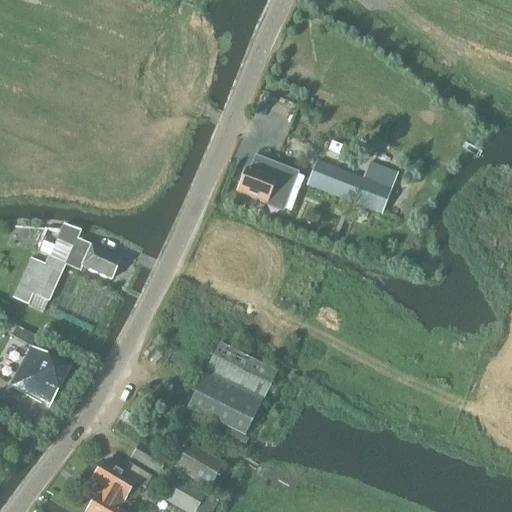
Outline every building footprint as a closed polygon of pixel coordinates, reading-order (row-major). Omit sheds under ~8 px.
[(298,164),(302,152),(286,146),(281,158),(298,164)] [(246,170),(237,193),(265,203),(264,207),(283,214),(298,174),(257,158),(252,173),(246,170)] [(315,161),(306,186),(380,215),(390,190),(315,161)] [(83,268),(111,281),(120,260),(76,240),(80,232),(63,224),(48,257),(43,266),(31,261),(26,275),(14,301),(34,310),(39,299),(49,303),(65,267),(80,274),(83,268)] [(219,345),(188,407),(245,436),(276,374),(219,345)] [(10,386),(49,408),(71,370),(32,348),(10,386)] [(178,425),(174,431),(181,435),(185,430),(178,425)] [(226,428),(223,436),(245,446),(248,439),(226,428)] [(131,458),(159,475),(167,461),(139,445),(131,458)] [(173,470),(207,490),(220,468),(186,448),(173,470)] [(87,511),(127,511),(131,505),(124,501),(135,483),(145,489),(152,478),(128,464),(122,474),(103,463),(92,482),(103,489),(97,499),(96,498),(87,511)] [(170,475),(158,497),(183,511),(212,511),(218,503),(170,475)]
